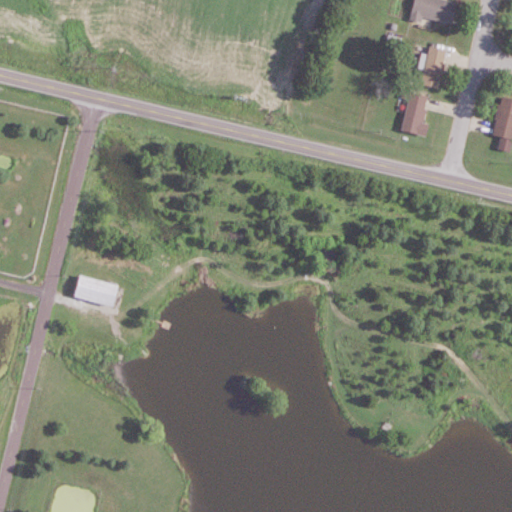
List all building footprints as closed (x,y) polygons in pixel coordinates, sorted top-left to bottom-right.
[(450,26),(455,3),(442,0),(413,0),(409,16),(450,26)] [(439,88),(444,48),(425,45),(420,86),(439,88)] [(421,124),(426,96),(408,94),(402,132),(424,136),(426,125),(421,124)] [(499,138),(496,150),(508,153),(511,136),(511,100),(500,97),(490,136),(499,138)] [(110,307),(115,286),(76,276),(71,298),(110,307)]
